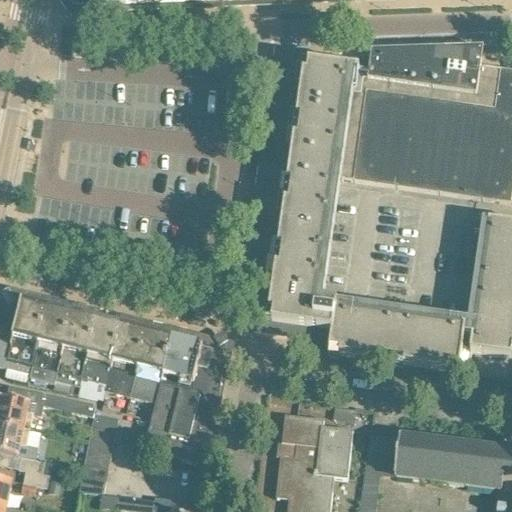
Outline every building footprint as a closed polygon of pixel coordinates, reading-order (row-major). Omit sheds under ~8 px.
[(67,0),(73,9),(89,8),(89,9),(121,8),(121,0),(67,0)] [(121,0),(121,8),(189,5),(188,0),(121,0)] [(511,199),(511,73),(481,69),(484,51),(372,54),(369,75),(284,63),(262,216),(273,217),(256,338),(304,345),(303,355),(339,360),(340,357),(385,364),(384,367),(403,370),(404,367),(449,373),(448,376),(459,377),(463,348),(471,350),(467,375),(469,376),(472,355),(511,360),(511,227),(483,223),(469,324),(324,303),(325,297),(405,309),(405,308),(324,296),(323,303),(318,302),(335,181),(511,207),(511,199)] [(0,336),(0,370),(7,372),(5,381),(27,386),(29,378),(30,378),(32,370),(47,311),(16,303),(9,308),(1,336),(0,336)] [(32,370),(30,378),(56,384),(58,376),(57,376),(72,317),(62,315),(63,313),(61,310),(50,308),(47,309),(47,311),(32,370)] [(54,392),(70,396),(72,388),(80,390),(82,382),(96,323),(72,317),(57,376),(58,376),(56,384),(54,392)] [(79,397),(78,399),(103,405),(106,394),(107,388),(122,329),(96,323),(82,382),(80,390),(79,397)] [(104,405),(103,411),(111,413),(114,397),(131,401),(147,335),(141,334),(140,330),(125,326),(122,329),(107,388),(106,394),(103,405),(104,405)] [(147,335),(131,401),(156,406),(161,387),(172,341),(147,335)] [(152,422),(144,454),(170,460),(198,349),(198,348),(172,341),(161,387),(156,406),(152,422)] [(198,349),(170,460),(196,467),(202,468),(200,489),(210,490),(213,458),(213,456),(217,420),(223,365),(224,357),(222,353),(219,349),(211,354),(198,349)] [(38,395),(38,396),(36,407),(0,399),(0,400),(0,427),(30,434),(33,418),(42,420),(44,409),(95,420),(95,417),(96,408),(38,395)] [(327,418),(282,413),(269,511),(328,511),(333,471),(353,473),(357,435),(325,431),(327,418)] [(116,437),(118,423),(119,422),(95,417),(95,420),(92,432),(116,437)] [(50,481),(53,467),(36,464),(38,452),(27,449),(30,434),(0,427),(0,456),(21,461),(19,473),(26,475),(26,476),(50,481)] [(113,449),(116,437),(92,432),(90,444),(113,449)] [(505,455),(387,440),(370,438),(359,511),(376,511),(381,479),(382,479),(382,478),(499,494),(496,511),(511,511),(511,451),(506,451),(505,455)] [(111,461),(113,449),(90,444),(88,457),(111,461)] [(108,474),(111,461),(88,457),(85,469),(108,474)] [(106,487),(108,474),(85,469),(83,482),(106,487)] [(26,476),(22,496),(35,499),(37,489),(47,491),(50,481),(26,476)] [(0,481),(0,509),(6,511),(12,484),(4,482),(0,481)] [(83,482),(80,495),(104,499),(106,487),(83,482)] [(119,501),(117,511),(155,511),(156,505),(155,505),(136,503),(119,501)]
